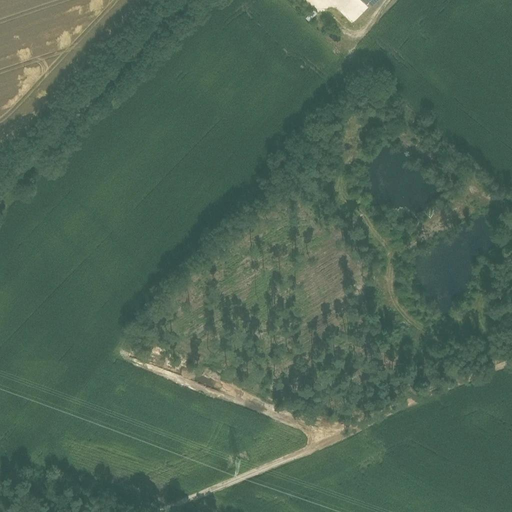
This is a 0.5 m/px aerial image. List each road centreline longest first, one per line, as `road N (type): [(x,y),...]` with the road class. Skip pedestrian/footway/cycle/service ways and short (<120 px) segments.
road 1 (track): [(161,511),(511,367)]
road 2 (residential): [(0,194),(188,0)]
